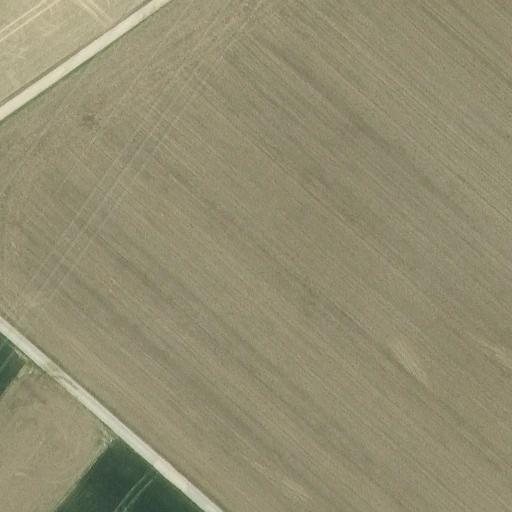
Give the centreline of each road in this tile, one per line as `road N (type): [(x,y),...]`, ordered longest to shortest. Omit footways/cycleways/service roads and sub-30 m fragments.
road 1 (track): [(0,329),(205,511)]
road 2 (track): [(166,0),(0,117)]
